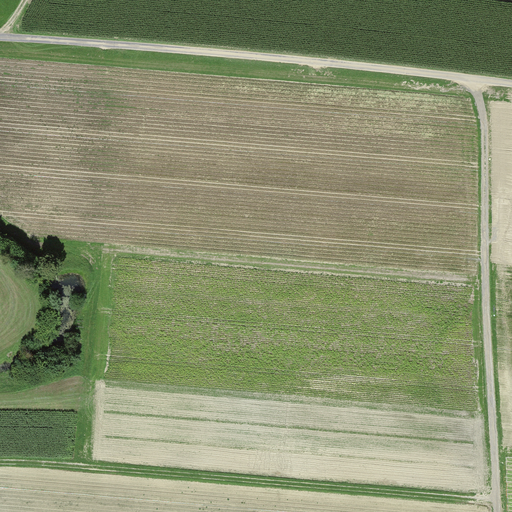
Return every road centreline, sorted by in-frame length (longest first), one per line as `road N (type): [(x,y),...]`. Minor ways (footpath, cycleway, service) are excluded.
road 1 (unclassified): [(511,88),(0,38)]
road 2 (track): [(496,500),(0,460)]
road 3 (track): [(477,83),(497,511)]
